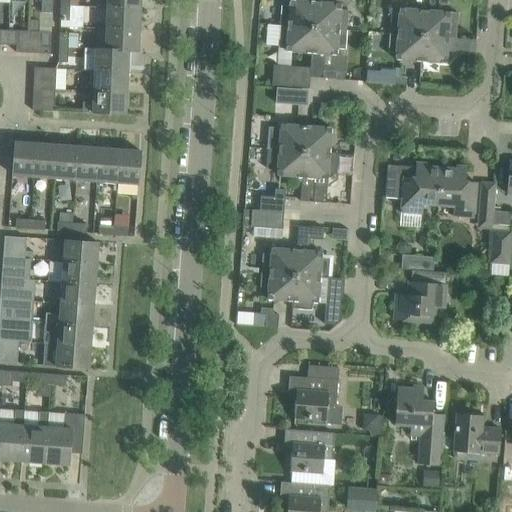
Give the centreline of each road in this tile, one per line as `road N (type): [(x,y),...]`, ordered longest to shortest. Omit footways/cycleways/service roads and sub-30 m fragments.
road 1 (tertiary): [(170,511),(215,0)]
road 2 (residential): [(250,511),(259,372),(289,340),(356,344)]
road 3 (residential): [(356,344),(370,142),(383,110)]
road 4 (residential): [(383,110),(468,105),(492,84),(493,0)]
road 5 (residential): [(511,374),(453,371),(433,351),(356,344)]
